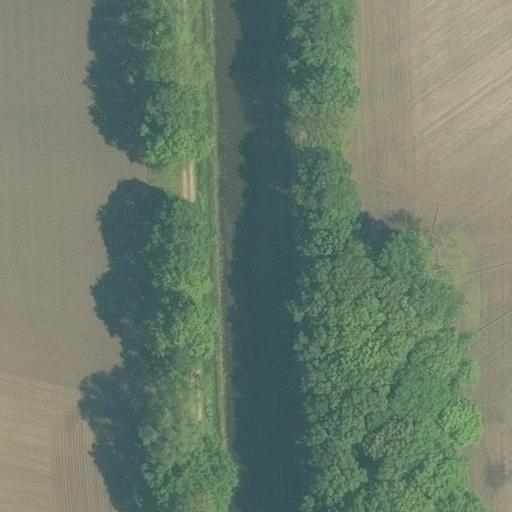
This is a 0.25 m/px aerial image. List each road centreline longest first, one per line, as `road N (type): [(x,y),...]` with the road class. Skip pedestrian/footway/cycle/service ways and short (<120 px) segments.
road 1 (track): [(323,511),(303,0)]
road 2 (track): [(203,511),(188,0)]
